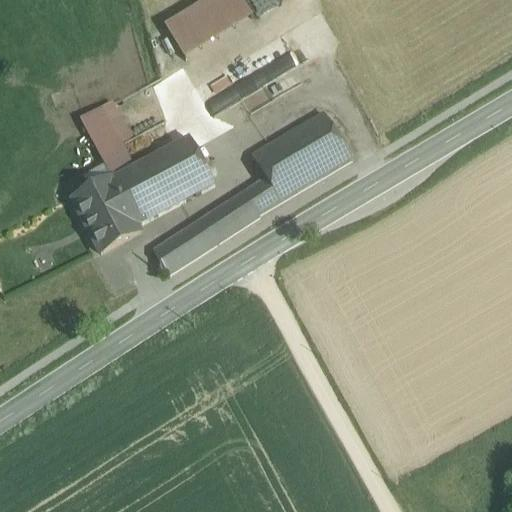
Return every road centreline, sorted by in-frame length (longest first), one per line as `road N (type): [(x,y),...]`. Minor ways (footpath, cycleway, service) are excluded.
road 1 (secondary): [(0,434),(254,269),(511,117)]
road 2 (track): [(254,269),(391,511)]
